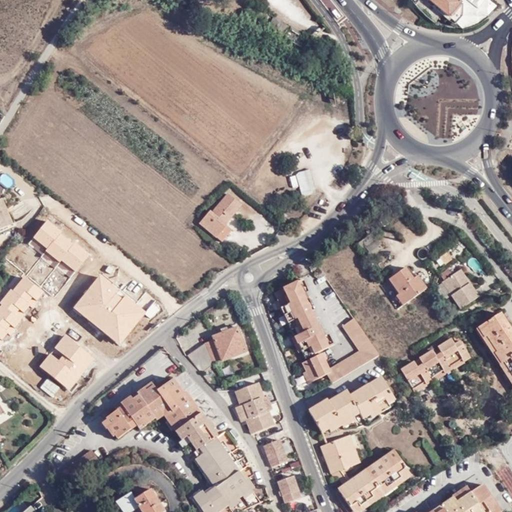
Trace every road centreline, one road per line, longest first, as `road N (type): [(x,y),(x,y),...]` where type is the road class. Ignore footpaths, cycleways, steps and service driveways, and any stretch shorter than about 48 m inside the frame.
road 1 (residential): [(248,275),(183,314),(93,392),(0,493)]
road 2 (residential): [(248,275),(329,511)]
road 3 (unknown): [(380,176),(458,223),(501,273),(511,299)]
road 4 (residential): [(383,173),(311,241),(248,275)]
